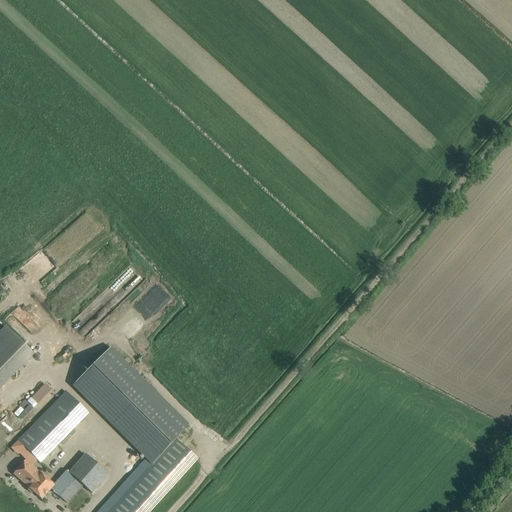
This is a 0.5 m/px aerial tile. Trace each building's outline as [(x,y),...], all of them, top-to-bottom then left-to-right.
[(5,327),(0,331),(0,389),(33,355),(5,327)] [(149,511),(151,511),(197,459),(175,439),(188,424),(110,347),(73,385),(87,398),(131,443),(152,464),(129,490),(108,511),(149,511)] [(17,442),(39,463),(88,413),(66,392),(17,442)] [(14,401),(3,413),(15,425),(33,406),(25,398),(19,405),(14,401)] [(54,485),(50,489),(60,497),(76,479),(82,485),(92,493),(108,475),(85,454),(69,473),(66,471),(53,485),(54,485)] [(25,460),(13,474),(41,500),(50,489),(54,485),(53,485),(39,473),(32,467),(25,460)]
